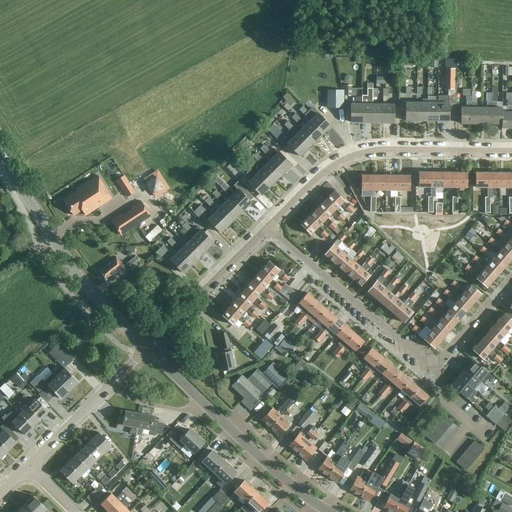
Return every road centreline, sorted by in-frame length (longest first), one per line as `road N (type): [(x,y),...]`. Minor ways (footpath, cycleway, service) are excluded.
road 1 (residential): [(268,228),(309,183),(353,155),(511,150)]
road 2 (tertiary): [(331,511),(276,472),(147,348)]
road 3 (tertiary): [(147,348),(74,271),(0,152)]
road 4 (residential): [(268,228),(433,368)]
road 5 (residential): [(147,348),(268,228)]
road 6 (residential): [(28,466),(147,348)]
road 7 (residential): [(433,368),(511,278)]
